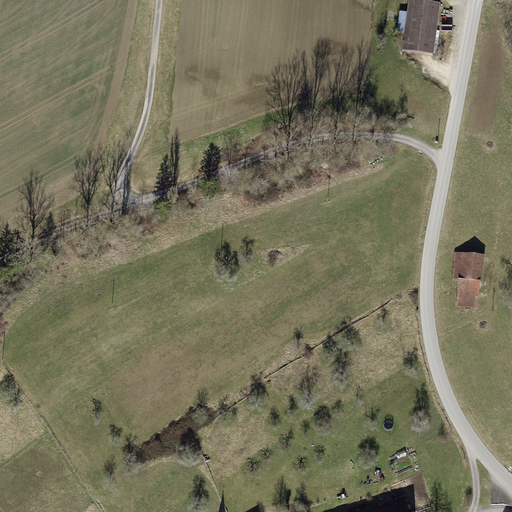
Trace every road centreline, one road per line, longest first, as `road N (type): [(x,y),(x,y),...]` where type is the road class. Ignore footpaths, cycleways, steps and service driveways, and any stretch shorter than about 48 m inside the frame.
road 1 (track): [(446,163),(400,128),(351,124),(312,129),(144,199),(124,178),(145,120),(158,0)]
road 2 (tertiary): [(477,0),(426,278),(433,368),(471,443),(511,485)]
road 3 (track): [(0,263),(144,199)]
